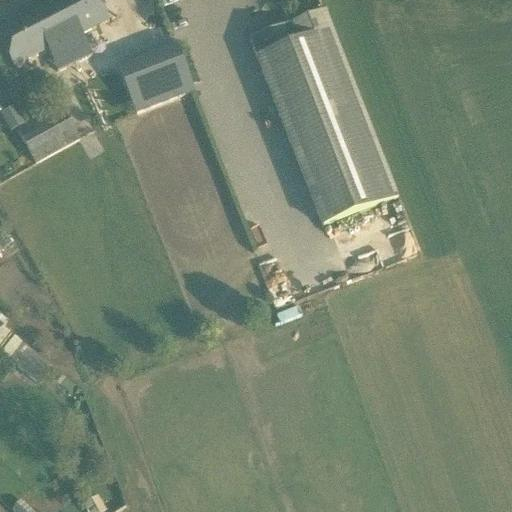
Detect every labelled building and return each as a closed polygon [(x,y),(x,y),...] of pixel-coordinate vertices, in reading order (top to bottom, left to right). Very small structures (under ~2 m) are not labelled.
[(0,46),(12,70),(29,61),(46,52),(57,74),(92,57),(82,37),(109,24),(97,0),(66,0),(0,33),(0,46)] [(250,43),(323,230),(397,201),(325,14),(250,43)] [(176,49),(118,72),(136,116),(193,93),(176,49)] [(36,168),(80,143),(60,106),(50,111),(51,114),(17,133),(36,168)] [(14,109),(1,117),(10,134),(23,126),(14,109)] [(32,383),(46,366),(16,342),(7,352),(13,356),(8,363),(32,383)] [(31,511),(20,502),(11,511),(31,511)]
